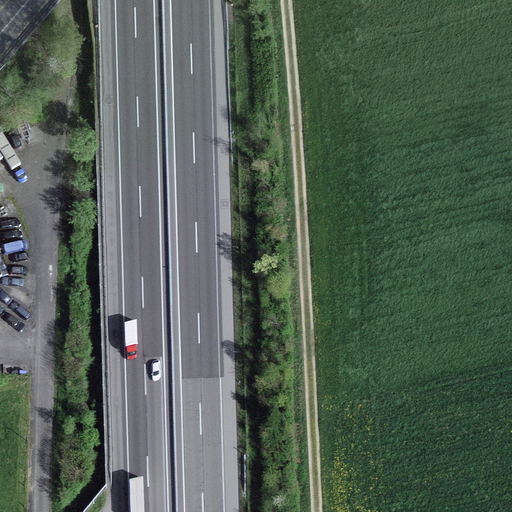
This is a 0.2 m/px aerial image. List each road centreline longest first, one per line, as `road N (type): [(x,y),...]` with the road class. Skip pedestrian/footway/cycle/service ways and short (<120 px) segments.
road 1 (track): [(286,0),(316,511)]
road 2 (motorway): [(134,0),(148,511)]
road 3 (motorway): [(203,511),(190,0)]
road 4 (residential): [(61,78),(39,511)]
